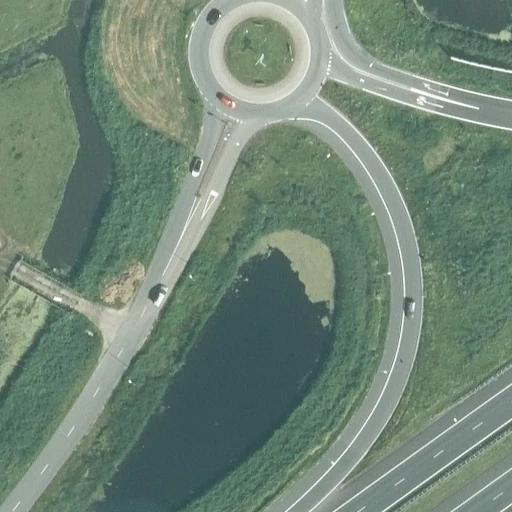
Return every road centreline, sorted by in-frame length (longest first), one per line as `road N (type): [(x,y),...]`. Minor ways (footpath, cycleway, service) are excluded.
road 1 (motorway): [(301,97),(351,139),(389,192),(408,241),(415,305),(400,383),(368,436),(298,511)]
road 2 (unclassified): [(180,240),(89,404),(8,511)]
road 3 (motorway): [(492,115),(367,65),(343,38),(333,0)]
road 4 (motorway): [(511,403),(362,511)]
road 5 (motorway): [(492,115),(427,102),(320,59)]
road 6 (unclassified): [(213,93),(180,240)]
road 7 (unclassified): [(180,240),(254,113)]
road 8 (track): [(132,333),(15,269)]
